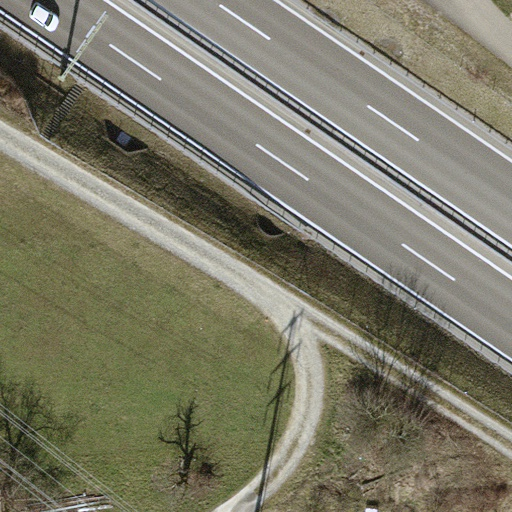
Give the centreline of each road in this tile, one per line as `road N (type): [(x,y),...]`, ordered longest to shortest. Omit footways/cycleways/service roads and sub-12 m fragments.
road 1 (track): [(511,444),(308,308),(0,124)]
road 2 (trunk): [(48,0),(511,317)]
road 3 (trunk): [(511,201),(216,0)]
road 4 (track): [(241,511),(285,476),(315,404),(312,355),(287,296)]
